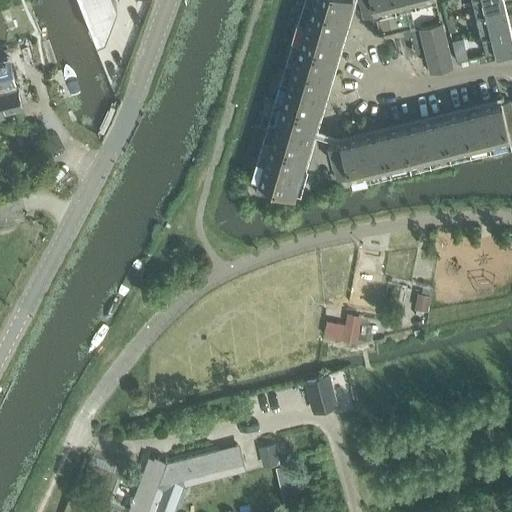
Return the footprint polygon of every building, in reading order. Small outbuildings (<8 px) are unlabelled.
[(99,35),(112,3),(110,0),(76,0),(91,38),(99,35)] [(311,0),(255,191),(266,194),(280,198),(281,193),(282,189),(292,192),(300,195),(308,170),(299,168),(349,0),(311,0)] [(358,0),(362,12),(363,11),(364,16),(375,14),(373,9),(410,0),(358,0)] [(472,0),(476,13),(486,11),(505,6),(503,0),(472,0)] [(486,11),(476,13),(481,33),(491,31),(510,26),(511,25),(511,12),(507,13),(505,6),(486,11)] [(455,30),(453,18),(446,19),(449,32),(455,30)] [(442,23),(431,26),(433,33),(444,30),(442,23)] [(491,31),(481,33),(486,54),(487,61),(497,58),(496,51),(511,47),(511,25),(510,26),(491,31)] [(431,26),(420,28),(422,36),(433,33),(431,26)] [(444,30),(433,33),(434,41),(446,38),(444,30)] [(433,33),(422,36),(423,43),(434,41),(433,33)] [(446,38),(434,41),(436,48),(447,45),(446,38)] [(434,41),(423,43),(425,51),(436,48),(434,41)] [(29,45),(16,48),(20,65),(34,61),(29,45)] [(447,45),(436,48),(438,56),(449,53),(447,45)] [(438,56),(436,48),(425,51),(427,58),(438,56)] [(449,53),(438,56),(440,63),(451,60),(449,53)] [(440,63),(438,56),(427,58),(429,66),(440,63)] [(9,58),(0,60),(0,84),(15,81),(9,58)] [(442,70),(453,68),(451,60),(440,63),(442,70)] [(440,63),(429,66),(431,73),(442,70),(440,63)] [(0,112),(22,107),(17,88),(0,92),(0,112)] [(511,109),(509,101),(501,103),(500,103),(502,111),(511,109)] [(500,103),(328,144),(334,168),(337,180),(348,177),(350,185),(372,179),(370,172),(509,139),(507,129),(506,126),(504,120),(502,111),(500,103)] [(511,113),(511,109),(502,111),(504,120),(511,117),(511,113)] [(422,284),(420,294),(430,296),(432,286),(422,284)] [(418,294),(416,307),(420,308),(428,310),(430,296),(420,294),(418,294)] [(383,312),(382,320),(401,323),(402,314),(383,312)] [(326,319),(323,334),(351,340),(350,345),(356,346),(356,343),(371,340),(372,333),(359,330),(360,326),(344,323),(326,319)] [(383,337),(376,339),(377,345),(384,344),(383,337)] [(307,381),(314,408),(337,402),(330,375),(307,381)] [(289,458),(286,441),(275,443),(259,446),(263,467),(279,464),(278,459),(289,458)] [(132,502),(129,511),(130,511),(153,511),(162,489),(225,473),(219,450),(165,464),(149,458),(134,497),(133,497),(130,498),(131,501),(132,502)] [(275,465),(278,478),(291,474),(288,462),(275,465)]
